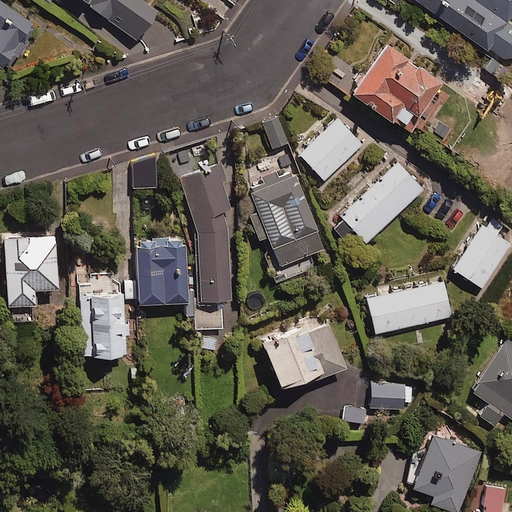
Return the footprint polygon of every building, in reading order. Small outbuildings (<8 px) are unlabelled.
[(26,17),(1,0),(0,0),(0,64),(2,66),(22,39),(14,33),(26,17)] [(81,0),(133,36),(154,5),(146,0),(81,0)] [(511,0),(419,0),(498,55),(511,52),(511,51),(511,23),(502,16),(508,6),(511,8),(511,0)] [(434,73),(379,35),(345,84),(407,127),(414,116),(408,111),(434,73)] [(511,89),(479,66),(463,89),(496,112),(511,89)] [(285,138),(274,108),(258,114),(269,144),(285,138)] [(357,140),(334,115),(296,150),(319,175),(357,140)] [(155,183),(153,154),(129,156),(131,184),(155,183)] [(340,215),(331,223),(341,233),(350,225),(361,237),(417,183),(393,158),(336,211),(340,215)] [(175,173),(192,225),(195,293),(191,293),(192,325),(220,324),(218,292),(226,292),(223,223),(219,207),(228,205),(219,178),(226,176),(219,160),(175,173)] [(254,234),(262,231),(266,242),(262,244),(274,276),(312,263),(306,248),(318,243),(290,168),(246,184),(254,207),(245,211),(254,234)] [(483,224),(478,221),(449,264),(479,285),(508,242),(494,232),(500,222),(490,215),(483,224)] [(52,234),(0,233),(0,297),(7,298),(7,316),(29,316),(29,282),(52,283),(52,234)] [(133,297),(180,297),(180,312),(190,312),(190,286),(182,286),(182,235),(132,235),(133,267),(122,268),(122,287),(133,286),(133,297)] [(371,329),(444,313),(443,309),(447,308),(441,278),(364,294),(371,329)] [(77,347),(93,347),(92,344),(106,344),(106,346),(120,346),(120,329),(125,329),(125,318),(119,318),(118,288),(112,288),(112,285),(83,286),(83,289),(75,289),(77,347)] [(332,333),(330,334),(327,325),(315,329),(312,322),(298,327),(300,331),(260,345),(276,388),(319,372),(322,380),(344,372),(334,344),(336,343),(332,333)] [(511,340),(502,334),(466,385),(485,398),(475,411),(491,422),(501,409),(509,415),(511,411),(511,340)] [(366,404),(401,406),(401,401),(411,401),(411,386),(401,385),(402,381),(367,379),(366,404)] [(361,404),(341,403),(341,419),(361,419),(361,404)] [(477,446),(426,428),(407,481),(430,490),(427,499),(454,508),(477,446)]
